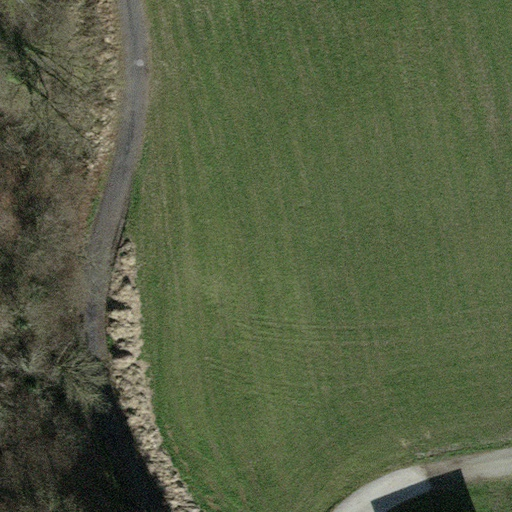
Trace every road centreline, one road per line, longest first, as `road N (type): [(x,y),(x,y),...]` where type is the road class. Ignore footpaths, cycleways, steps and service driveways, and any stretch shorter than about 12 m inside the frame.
road 1 (track): [(126,0),(133,132),(96,270),(90,350),(101,423),(158,511)]
road 2 (track): [(511,463),(372,489),(356,511)]
